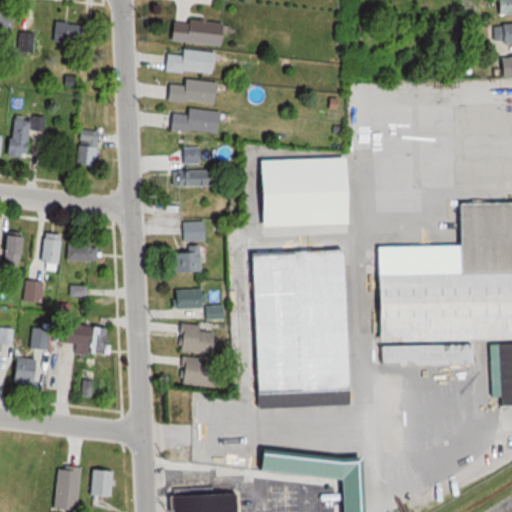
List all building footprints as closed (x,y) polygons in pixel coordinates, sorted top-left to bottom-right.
[(421,21),(421,7),(408,7),(408,21),(421,21)] [(16,12),(0,11),(0,32),(15,33),(16,12)] [(225,46),(228,24),(178,18),(175,40),(225,46)] [(56,43),(84,44),(85,23),(57,22),(56,43)] [(217,75),(219,52),(185,49),(184,54),(171,53),(169,70),(217,75)] [(220,104),(221,82),(188,80),(188,85),(172,84),(171,101),(220,104)] [(224,111),(191,109),(190,114),(174,113),(173,131),(223,134),(224,111)] [(12,156),(44,158),(47,120),(15,118),(12,156)] [(79,164),(101,164),(101,131),(79,131),(79,164)] [(183,147),(183,165),(203,165),(203,147),(183,147)] [(336,157),(250,160),(252,226),(338,223),(336,157)] [(219,170),(175,170),(175,186),(219,186),(219,170)] [(372,363),(465,362),(465,343),(414,343),(414,340),(491,340),(492,403),(511,403),(511,201),(452,202),(453,245),(370,246),(372,363)] [(208,240),(208,221),(183,221),(183,240),(208,240)] [(63,234),(46,234),(46,264),(63,264),(63,234)] [(29,238),(8,235),(5,265),(25,267),(29,238)] [(71,262),(101,262),(101,246),(71,246),(71,262)] [(173,273),(205,273),(205,248),(173,248),(173,273)] [(339,390),(334,249),(243,252),(248,393),(339,390)] [(26,301),(45,301),(46,282),(26,282),(26,301)] [(73,296),(88,296),(89,286),(73,286),(73,296)] [(201,307),(202,318),(221,318),(221,305),(204,306),(203,289),(169,289),(169,308),(201,307)] [(110,353),(111,326),(62,323),(61,343),(95,345),(95,352),(110,353)] [(174,351),(212,352),(213,326),(175,325),(174,351)] [(9,357),(0,354),(0,384),(2,385),(9,357)] [(208,384),(208,357),(177,357),(177,384),(208,384)] [(42,387),(42,358),(18,358),(18,387),(42,387)] [(352,511),(351,453),(248,456),(249,474),(331,472),(332,511),(352,511)] [(57,508),(80,511),(84,468),(62,465),(57,508)] [(116,496),(117,471),(96,470),(95,495),(116,496)]
